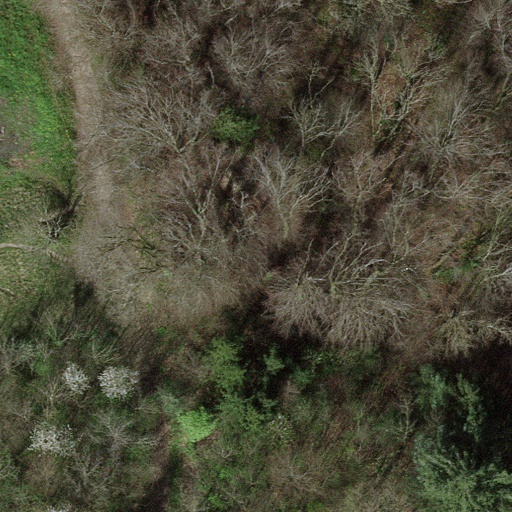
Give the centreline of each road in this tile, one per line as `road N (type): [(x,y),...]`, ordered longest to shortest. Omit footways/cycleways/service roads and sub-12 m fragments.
road 1 (track): [(146,299),(129,511)]
road 2 (track): [(0,332),(146,299)]
